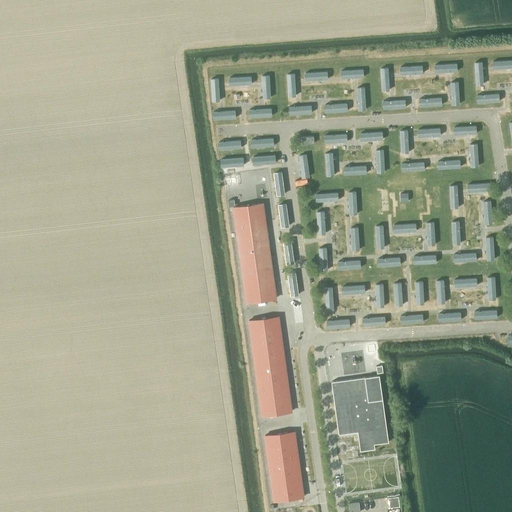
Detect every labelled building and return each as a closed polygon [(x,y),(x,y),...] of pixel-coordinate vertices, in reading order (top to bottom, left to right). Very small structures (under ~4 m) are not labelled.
[(511,58),(491,60),(492,69),(511,67),(511,58)] [(475,85),(483,84),(482,66),(482,60),(474,61),(475,85)] [(434,64),(434,72),(452,71),(458,71),(457,63),(434,64)] [(399,66),(399,74),(423,73),(422,64),(399,66)] [(381,90),(389,90),(388,72),(388,66),(379,67),(381,90)] [(340,69),(340,78),(359,77),(363,77),(363,68),(340,69)] [(304,72),(304,80),(327,79),(327,70),(304,72)] [(287,96),(296,96),(295,78),(294,72),(286,73),(287,96)] [(263,98),(270,97),(269,74),(261,74),(262,83),(263,98)] [(227,76),(228,85),(251,84),(251,75),(227,76)] [(211,101),(219,101),(218,82),(218,77),(209,77),(211,101)] [(451,104),(460,104),(458,80),(450,81),(451,100),(451,104)] [(358,110),(365,109),(364,86),(357,86),(358,110)] [(475,95),(476,103),(499,101),(499,93),(481,95),(475,95)] [(418,99),(419,106),(442,105),(441,97),(418,99)] [(382,101),(382,108),(405,107),(405,100),(390,100),(382,101)] [(323,105),(324,112),(348,111),(347,103),(323,105)] [(288,107),(288,114),(312,113),(311,105),(293,106),(288,107)] [(248,109),(248,117),(272,116),(272,108),(263,109),(248,109)] [(212,111),(213,119),(235,118),(235,110),(217,111),(212,111)] [(453,126),(453,135),(472,133),(476,133),(476,125),(453,126)] [(416,128),(417,137),(440,135),(440,127),(416,128)] [(400,153),(409,152),(408,133),(407,129),(399,129),(400,153)] [(359,132),(359,140),(378,139),(383,139),(383,130),(359,132)] [(323,135),(323,143),(331,142),(346,141),(346,133),(323,135)] [(249,138),(250,147),(274,145),(273,137),(262,138),(255,138),(249,138)] [(218,140),(218,149),(241,148),(240,139),(230,140),(222,140),(218,140)] [(471,166),(478,166),(477,142),(470,143),(471,162),(471,166)] [(377,172),(385,172),(384,148),(376,149),(377,169),(377,172)] [(325,176),(334,175),(333,168),(332,151),(324,152),(325,176)] [(306,153),(298,154),(298,156),(301,178),(309,177),(306,153)] [(251,155),(252,164),(271,163),(275,162),(275,154),(251,155)] [(221,158),(221,166),(232,165),(244,165),(244,156),(221,158)] [(437,161),(437,169),(460,167),(460,160),(437,161)] [(401,163),(401,171),(424,169),(424,162),(406,163),(401,163)] [(343,167),(343,175),(366,173),(366,166),(343,167)] [(281,170),(273,171),(276,195),(284,194),(281,170)] [(467,184),(467,192),(486,190),(490,190),(490,183),(467,184)] [(457,184),(449,184),(450,208),(458,207),(457,188),(457,184)] [(356,190),(348,190),(349,199),(350,214),(357,213),(356,190)] [(314,193),(315,201),(323,201),(338,200),(338,191),(314,193)] [(400,193),(400,201),(408,201),(408,193),(400,193)] [(491,199),(483,200),(485,223),(493,223),(491,199)] [(286,202),(277,203),(280,226),(289,225),(286,202)] [(246,302),(275,298),(262,203),(233,207),(246,302)] [(324,210),(316,210),(317,234),(325,234),(324,210)] [(434,220),(427,221),(427,230),(428,244),(435,244),(434,220)] [(459,220),(451,220),(452,244),(460,244),(459,220)] [(392,223),(393,232),(416,230),(416,222),(392,223)] [(383,224),(375,224),(376,248),(384,248),(383,229),(383,224)] [(358,226),(350,226),(352,250),(360,250),(358,226)] [(493,236),(485,236),(486,255),(486,259),(494,259),(493,236)] [(291,239),(282,240),(285,264),(294,262),(291,239)] [(326,246),(318,247),(319,270),(327,270),(327,262),(326,246)] [(452,254),(453,261),(476,260),(476,253),(452,254)] [(412,256),(413,263),(436,263),(436,255),(412,256)] [(377,259),(377,266),(400,265),(400,257),(377,259)] [(337,262),(337,269),(360,267),(360,260),(337,262)] [(295,271),(287,272),(290,296),(298,294),(295,271)] [(495,275),(487,275),(488,285),(488,299),(496,299),(495,275)] [(453,279),(454,287),(477,285),(476,278),(453,279)] [(444,279),(436,279),(437,303),(445,302),(444,284),(444,279)] [(422,280),(414,281),(415,293),(415,296),(416,304),(424,304),(422,280)] [(401,281),(393,282),(394,305),(402,305),(402,294),(401,287),(401,281)] [(383,283),(375,283),(376,291),(376,307),(384,306),(383,283)] [(341,286),(342,294),(364,292),(364,284),(341,286)] [(332,286),(324,287),(325,310),(333,310),(332,292),(332,286)] [(474,311),(474,319),(497,317),(496,310),(489,310),(474,311)] [(437,313),(438,321),(461,320),(460,312),(437,313)] [(400,316),(400,323),(423,322),(422,314),(400,316)] [(262,416),(291,412),(278,316),(249,320),(262,416)] [(362,318),(362,326),(385,324),(385,317),(362,318)] [(326,320),(326,328),(349,327),(349,319),(329,320),(326,320)] [(379,375),(331,381),(334,401),(335,408),(335,410),(338,430),(338,434),(358,431),(359,441),(360,451),(375,449),(374,444),(388,442),(379,375)] [(274,501),(303,497),(294,431),(264,435),(274,501)] [(400,506),(398,496),(388,497),(389,508),(400,506)] [(357,511),(360,511),(359,502),(349,503),(349,511),(357,511)]
